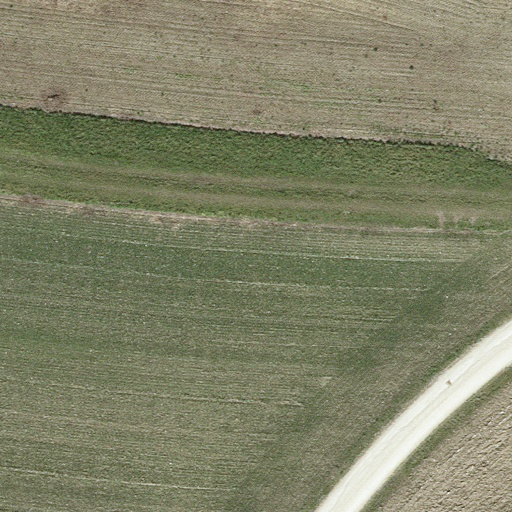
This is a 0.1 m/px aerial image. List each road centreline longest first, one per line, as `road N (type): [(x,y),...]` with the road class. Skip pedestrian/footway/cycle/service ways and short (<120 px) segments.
road 1 (track): [(0,158),(168,182),(511,195)]
road 2 (track): [(338,511),(435,398),(511,338)]
